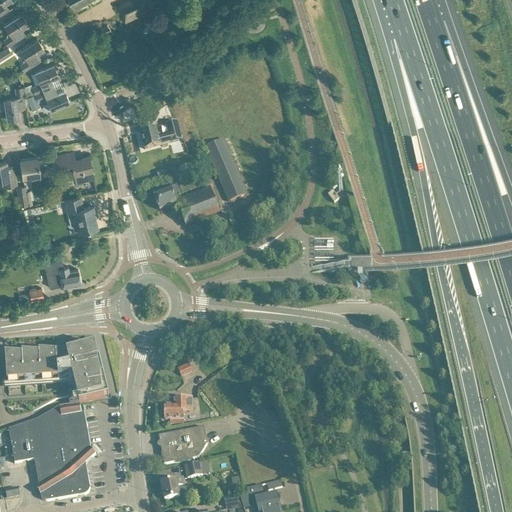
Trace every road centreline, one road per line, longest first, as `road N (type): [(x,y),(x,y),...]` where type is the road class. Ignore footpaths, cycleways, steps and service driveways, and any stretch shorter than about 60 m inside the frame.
road 1 (motorway): [(404,34),(413,130),(496,511)]
road 2 (motorway): [(404,34),(511,395)]
road 3 (motorway): [(511,280),(433,23)]
road 4 (secondary): [(430,511),(422,422),(404,375),(371,341),(318,320)]
road 5 (motorway): [(511,194),(433,23)]
road 6 (unclassified): [(100,106),(199,53),(250,15)]
road 7 (residential): [(144,279),(107,125)]
road 8 (residential): [(100,106),(40,0)]
